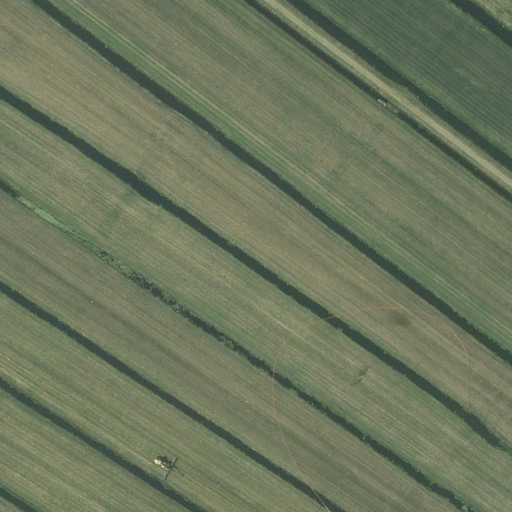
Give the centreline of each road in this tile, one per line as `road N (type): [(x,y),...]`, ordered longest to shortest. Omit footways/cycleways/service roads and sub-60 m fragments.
road 1 (track): [(511,182),(269,0)]
road 2 (track): [(232,166),(20,0)]
